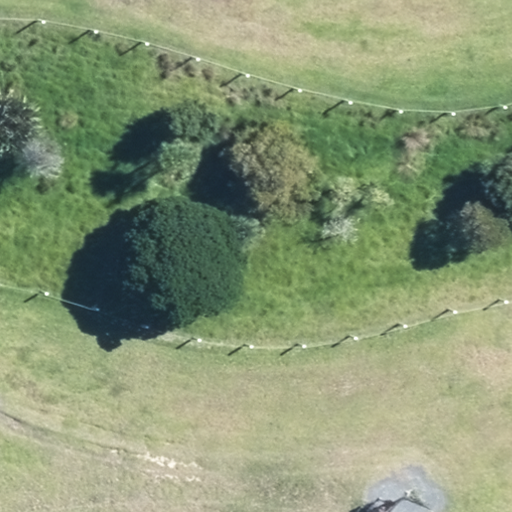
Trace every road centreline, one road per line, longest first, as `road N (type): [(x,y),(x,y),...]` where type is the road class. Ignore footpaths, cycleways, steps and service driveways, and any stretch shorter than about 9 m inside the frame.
road 1 (track): [(0,509),(191,479),(511,391)]
road 2 (track): [(219,0),(392,14),(511,12)]
road 3 (track): [(0,404),(191,479)]
